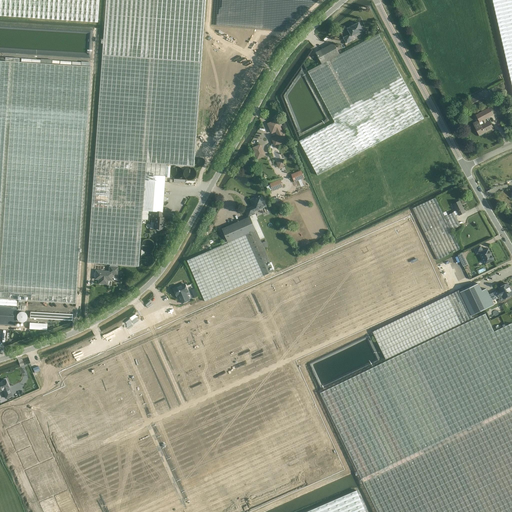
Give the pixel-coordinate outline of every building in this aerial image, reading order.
[(0,0),(0,15),(97,23),(98,0),(0,0)] [(105,0),(102,55),(87,263),(110,265),(110,267),(109,272),(96,271),(95,279),(99,279),(99,283),(107,284),(108,280),(111,280),(112,273),(117,274),(117,267),(118,265),(138,267),(142,220),(148,220),(148,211),(155,212),(154,229),(156,229),(156,230),(157,230),(158,230),(159,230),(160,230),(161,230),(161,229),(163,229),(164,220),(162,220),(162,212),(165,177),(166,164),(194,166),(201,62),(205,0),(105,0)] [(511,0),(492,0),(497,18),(497,20),(511,83),(511,0)] [(346,43),(347,43),(352,40),(355,38),(353,35),(363,30),(362,29),(363,29),(362,26),(361,26),(359,23),(358,23),(359,23),(348,28),(347,29),(348,29),(351,34),(350,35),(349,35),(344,38),(346,43)] [(315,172),(423,123),(381,34),(338,53),(334,43),(315,52),(320,65),(309,70),(334,124),(300,139),(315,172)] [(0,60),(0,324),(15,326),(17,300),(76,304),(91,66),(19,62),(19,58),(5,58),(5,61),(0,60)] [(480,94),(470,100),(472,103),(481,98),(480,94)] [(473,123),(480,136),(493,128),(488,118),(493,115),(489,108),(476,115),(479,120),(473,123)] [(279,142),(280,144),(287,141),(284,133),(283,134),(279,124),(281,123),(279,119),(274,121),(274,123),(268,125),(272,133),(276,131),(278,136),(273,138),(275,143),(279,142)] [(253,148),(256,155),(264,152),(261,145),(253,148)] [(177,167),(176,167),(175,167),(174,167),(173,168),(172,168),(172,169),(171,169),(171,170),(171,171),(170,171),(170,172),(170,173),(170,174),(170,175),(171,175),(171,176),(172,177),(173,178),(174,179),(175,179),(176,179),(177,179),(178,179),(179,179),(180,178),(181,177),(182,176),(182,175),(183,175),(183,174),(183,173),(183,172),(183,171),(182,171),(182,170),(182,169),(181,169),(181,168),(180,168),(179,167),(178,167),(177,167)] [(184,177),(184,178),(185,178),(185,179),(186,179),(187,180),(188,180),(189,180),(190,180),(191,180),(192,180),(193,180),(193,179),(194,179),(194,178),(195,178),(195,177),(195,176),(196,176),(196,175),(196,174),(196,173),(196,172),(195,171),(195,170),(194,170),(194,169),(193,169),(193,168),(192,168),(191,168),(190,167),(189,167),(188,168),(187,168),(186,169),(185,169),(185,170),(184,170),(184,171),(183,172),(183,173),(183,174),(183,175),(183,176),(184,177)] [(301,170),(292,174),(295,181),(304,177),(301,170)] [(273,190),(282,186),(280,180),(270,184),(273,190)] [(228,242),(187,260),(206,304),(275,274),(270,262),(264,248),(268,246),(266,241),(262,243),(260,239),(264,238),(257,219),(255,214),(254,211),(266,206),(261,195),(257,197),(257,198),(257,199),(256,199),(255,199),(255,198),(250,200),(253,207),(245,210),(249,217),(227,227),(222,229),(228,242)] [(412,208),(437,260),(461,249),(452,230),(460,226),(455,216),(458,214),(459,215),(465,212),(460,201),(453,204),(456,210),(453,212),(454,212),(445,216),(436,197),(412,208)] [(155,246),(155,245),(155,244),(154,243),(154,242),(153,241),(151,240),(150,239),(148,239),(147,239),(146,240),(145,241),(144,241),(143,242),(143,243),(143,244),(142,246),(143,247),(143,248),(144,250),(145,251),(146,251),(147,252),(148,252),(150,252),(151,251),(152,251),(153,250),(154,249),(154,248),(155,247),(155,246)] [(202,250),(218,245),(222,244),(220,240),(201,246),(202,250)] [(292,256),(291,254),(291,252),(290,250),(289,249),(287,248),(285,247),(284,246),(282,246),(280,247),(278,247),(277,248),(276,249),(275,250),(274,252),(273,254),(273,256),(273,257),(274,259),(275,261),(276,262),(277,263),(278,264),(280,265),(282,265),(284,265),(285,264),(287,264),(289,262),(290,261),(291,259),(291,258),(292,256)] [(480,253),(485,264),(494,260),(488,248),(483,251),(481,246),(475,249),(477,253),(480,252),(480,253)] [(154,260),(153,258),(153,257),(153,256),(152,255),(151,255),(150,254),(148,254),(147,254),(145,254),(144,255),(143,256),(142,257),(142,258),(142,260),(142,261),(142,262),(144,264),(145,265),(147,265),(149,265),(150,265),(152,264),(153,263),(153,262),(154,260)] [(372,332),(386,359),(472,318),(472,316),(494,305),(493,301),(499,298),(499,297),(503,295),(505,299),(511,295),(511,293),(507,283),(499,287),(500,290),(496,292),(490,294),(487,288),(482,291),(479,283),(460,292),(459,290),(372,332)] [(180,299),(182,303),(189,300),(186,293),(189,292),(185,284),(181,286),(181,285),(174,288),(177,297),(180,296),(181,299),(180,299)] [(28,314),(27,312),(27,311),(26,310),(24,309),(23,309),(20,309),(19,310),(18,312),(17,314),(17,316),(18,317),(18,318),(20,319),(21,319),(22,319),(24,319),(25,319),(26,318),(26,317),(27,317),(27,315),(28,314)] [(485,314),(320,393),(377,511),(511,511),(511,325),(511,324),(494,332),(485,314)] [(6,398),(12,396),(5,380),(0,381),(0,391),(4,390),(5,392),(4,392),(6,398)] [(366,511),(357,490),(306,511),(366,511)]
